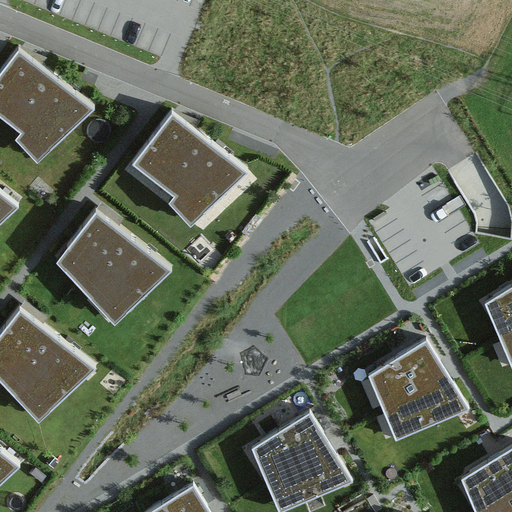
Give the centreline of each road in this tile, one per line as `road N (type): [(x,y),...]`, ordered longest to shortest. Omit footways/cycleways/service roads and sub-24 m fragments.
road 1 (track): [(493,60),(463,119),(347,162),(296,204),(47,511)]
road 2 (residential): [(0,17),(347,162)]
